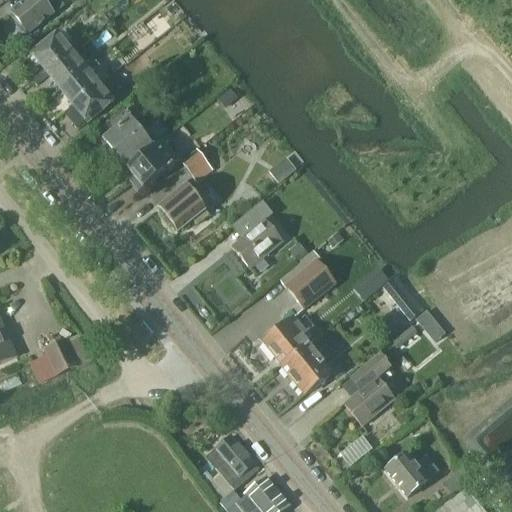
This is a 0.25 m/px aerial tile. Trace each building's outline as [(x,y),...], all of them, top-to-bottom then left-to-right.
[(61,8),(54,0),(28,0),(9,15),(17,24),(17,28),(22,35),(25,35),(27,37),(61,8)] [(46,75),(71,56),(80,48),(66,31),(32,58),(46,75)] [(60,92),(84,72),(88,68),(93,64),(80,48),(71,56),(46,75),(60,92)] [(72,108),(97,88),(101,84),(88,68),(84,72),(60,92),(72,108)] [(86,125),(111,105),(97,88),(72,108),(86,125)] [(124,170),(166,135),(155,122),(140,134),(123,115),(99,135),(105,143),(103,144),(107,149),(105,150),(112,159),(114,157),(124,170)] [(172,169),(185,158),(168,137),(126,171),(143,192),(167,173),(168,174),(173,170),(172,169)] [(212,174),(195,153),(180,165),(197,186),(212,174)] [(207,218),(184,189),(158,210),(177,234),(192,222),(196,227),(207,218)] [(281,245),(264,223),(272,217),(261,204),(246,217),(256,230),(231,250),(249,271),(281,245)] [(337,236),(328,243),(333,250),(342,242),(337,236)] [(303,312),(335,288),(316,264),(285,288),(303,312)] [(377,272),(367,281),(376,291),(386,282),(377,272)] [(293,320),(262,344),(279,366),(282,369),(281,370),(308,348),(315,342),(308,334),(305,336),(297,325),(293,320)] [(14,358),(7,343),(4,344),(1,336),(5,334),(0,322),(0,365),(15,359),(15,357),(14,358)] [(76,369),(65,343),(44,352),(55,378),(76,369)] [(330,376),(308,348),(281,370),(304,398),(330,376)] [(394,402),(376,381),(390,369),(380,357),(358,374),(369,387),(344,407),(361,429),(394,402)] [(435,378),(419,379),(420,386),(435,385),(435,378)] [(259,471),(231,438),(206,460),(235,493),(249,481),(249,480),(259,471)] [(407,500),(437,475),(424,459),(414,467),(405,457),(385,473),(407,500)] [(453,497),(471,483),(461,471),(444,485),(453,497)] [(245,497),(236,505),(241,511),(284,511),(290,508),(266,480),(245,497)] [(480,511),(466,492),(437,511),(480,511)]
